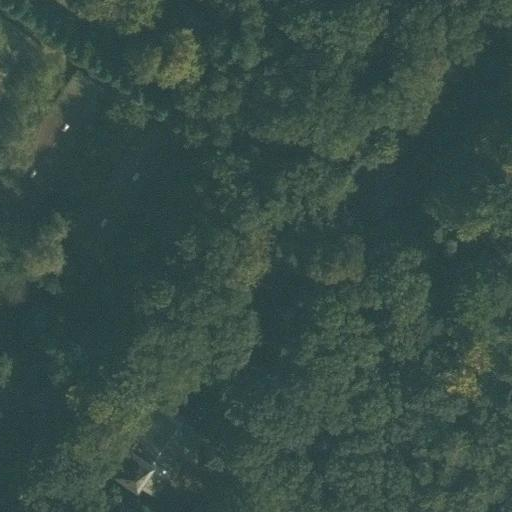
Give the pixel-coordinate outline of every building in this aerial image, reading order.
[(6,20),(0,28),(0,103),(40,45),(6,20)] [(76,69),(0,179),(0,212),(6,217),(19,226),(111,93),(76,69)] [(146,119),(55,252),(67,260),(78,267),(90,275),(181,143),(146,119)] [(56,276),(0,236),(0,225),(6,217),(0,212),(0,250),(60,293),(78,267),(67,260),(56,276)] [(30,329),(0,372),(0,447),(65,354),(30,329)] [(171,411),(148,396),(137,412),(147,419),(116,466),(136,479),(139,475),(153,484),(181,442),(187,446),(198,429),(182,418),(185,414),(174,407),(171,411)]
